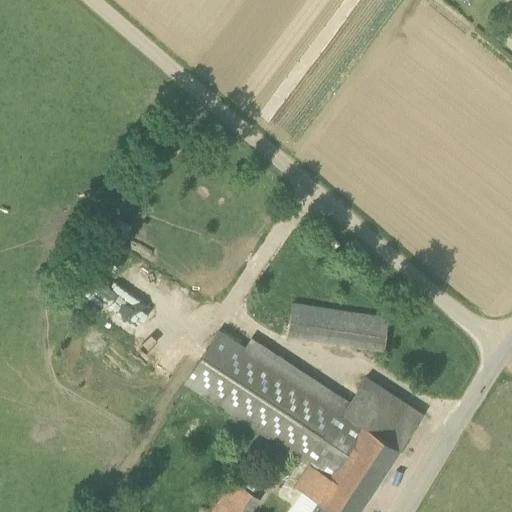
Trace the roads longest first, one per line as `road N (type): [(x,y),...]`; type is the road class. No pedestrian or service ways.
road 1 (unclassified): [(500,353),(94,0)]
road 2 (track): [(311,186),(211,324),(99,511)]
road 3 (unclassified): [(405,511),(500,353)]
